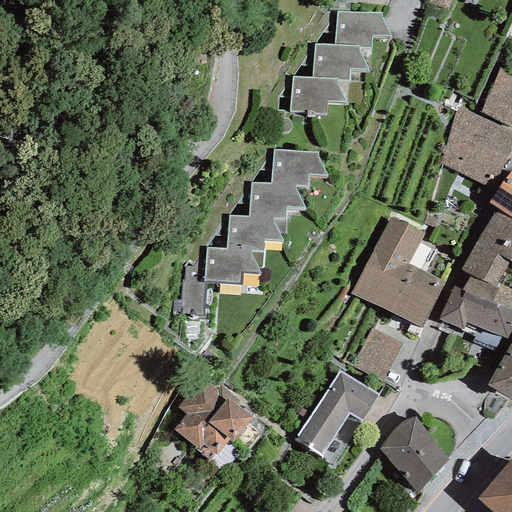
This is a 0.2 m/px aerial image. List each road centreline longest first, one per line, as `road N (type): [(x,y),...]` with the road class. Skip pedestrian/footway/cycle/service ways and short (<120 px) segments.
road 1 (residential): [(0,396),(46,360),(217,123),(225,75),(215,0)]
road 2 (residential): [(323,511),(412,395),(452,405),(491,455)]
